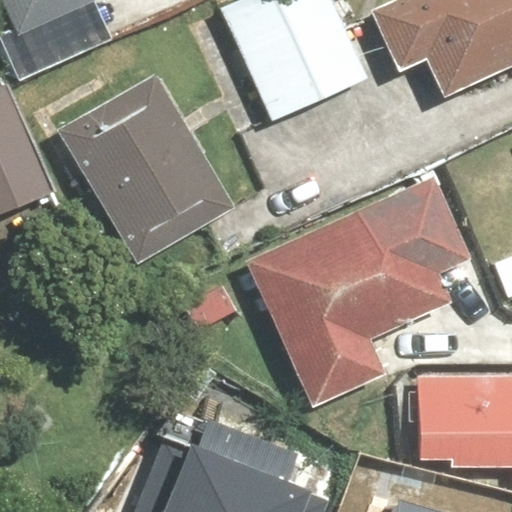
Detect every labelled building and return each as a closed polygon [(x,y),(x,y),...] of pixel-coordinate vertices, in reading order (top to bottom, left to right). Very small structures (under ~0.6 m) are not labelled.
[(105,0),(0,0),(0,58),(3,66),(115,25),(105,0)] [(340,0),(221,0),(216,2),(267,118),(372,72),(340,0)] [(511,0),(384,0),(375,4),(421,107),(511,66),(511,0)] [(176,84),(66,132),(119,254),(229,205),(176,84)] [(0,114),(0,214),(36,199),(0,114)] [(433,173),(239,254),(307,415),(393,380),(374,335),(444,306),(426,263),(464,247),(433,173)] [(511,365),(419,363),(416,466),(511,468),(511,365)] [(165,436),(133,511),(327,511),(331,504),(282,484),(292,459),(209,426),(199,450),(165,436)] [(428,511),(395,501),(391,511),(428,511)]
